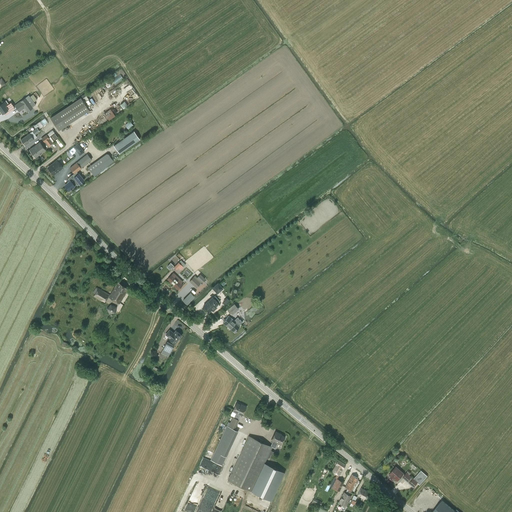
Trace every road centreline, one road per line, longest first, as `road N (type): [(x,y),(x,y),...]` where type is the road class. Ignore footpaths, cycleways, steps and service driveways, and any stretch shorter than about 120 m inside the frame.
road 1 (tertiary): [(411,511),(140,283),(0,145)]
road 2 (track): [(269,511),(222,480),(193,479),(178,511)]
